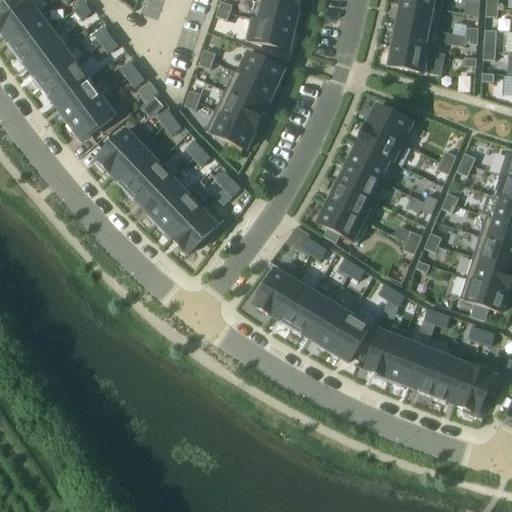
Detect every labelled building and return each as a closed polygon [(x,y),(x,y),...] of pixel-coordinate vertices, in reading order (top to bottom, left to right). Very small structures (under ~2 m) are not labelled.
[(0,36),(2,40),(36,15),(24,0),(7,0),(6,1),(8,4),(0,10),(0,36)] [(254,0),(255,1),(298,11),(300,0),(254,0)] [(401,0),(401,5),(440,13),(441,0),(401,0)] [(485,10),(484,12),(497,13),(497,11),(498,1),(485,0),(485,10)] [(250,21),(250,22),(293,32),(298,11),(255,1),(255,2),(262,3),(257,23),(250,21)] [(220,5),(217,13),(229,17),(231,9),(220,5)] [(401,5),(397,26),(435,34),(440,13),(401,5)] [(84,6),(74,14),(81,23),(91,16),(84,6)] [(484,12),(484,21),(496,21),(497,13),(484,12)] [(217,13),(215,20),(226,24),(229,17),(217,13)] [(36,15),(2,40),(8,48),(6,49),(14,59),(48,32),(36,15)] [(250,22),(244,44),(287,54),(293,32),(250,22)] [(397,26),(393,47),(431,55),(431,54),(424,53),(428,33),(435,35),(435,34),(397,26)] [(103,31),(93,38),(100,48),(110,40),(103,31)] [(48,32),(14,59),(21,68),(23,67),(28,75),(61,50),(48,32)] [(465,32),(464,40),(477,40),(477,32),(465,32)] [(110,40),(100,48),(107,57),(117,50),(110,40)] [(464,40),(464,48),(476,48),(477,40),(464,40)] [(393,47),(388,70),(427,77),(431,55),(393,47)] [(482,47),(482,56),(494,56),(495,48),(482,47)] [(61,50),(28,75),(34,82),(32,84),(39,93),(74,67),(61,50)] [(203,54),(200,61),(212,65),(214,58),(203,54)] [(233,74),(233,75),(273,94),(282,74),(246,56),(237,76),(233,74)] [(482,56),(481,64),(494,64),(494,56),(482,56)] [(200,61),(198,69),(209,73),(212,65),(200,61)] [(463,61),(463,70),(475,71),(475,62),(463,61)] [(129,65),(119,72),(127,82),(137,75),(129,65)] [(74,67),(39,93),(47,103),(48,101),(54,109),(87,84),(74,67)] [(137,75),(127,82),(134,92),(144,84),(137,75)] [(233,75),(224,95),(264,114),(273,94),(233,75)] [(481,77),(480,85),(492,86),(493,78),(481,77)] [(87,84),(54,109),(60,117),(58,118),(65,128),(100,102),(87,84)] [(189,94),(186,102),(198,106),(200,98),(189,94)] [(224,95),(214,114),(254,133),(264,114),(224,95)] [(100,102),(65,128),(72,137),(74,136),(81,144),(114,120),(100,102)] [(186,102),(183,110),(195,114),(198,106),(186,102)] [(376,109),(366,130),(405,149),(415,129),(376,109)] [(166,112),(156,120),(164,129),(173,122),(166,112)] [(214,114),(205,135),(245,153),(254,133),(214,114)] [(173,122),(164,129),(171,139),(181,132),(173,122)] [(366,130),(356,149),(396,169),(405,149),(366,130)] [(129,131),(95,163),(111,179),(144,147),(129,131)] [(193,144),(184,153),(193,161),(201,153),(193,144)] [(144,147),(111,179),(118,186),(116,188),(124,196),(159,163),(159,162),(155,166),(142,152),(145,148),(144,147)] [(356,149),(347,168),(386,188),(396,169),(356,149)] [(201,153),(193,161),(201,170),(210,162),(201,153)] [(444,155),(439,166),(450,171),(455,160),(444,155)] [(463,157),(460,165),(471,169),(475,162),(463,157)] [(499,177),(499,178),(505,180),(511,182),(511,158),(506,157),(499,177)] [(159,163),(124,196),(133,205),(134,204),(141,211),(174,179),(159,163)] [(459,166),(455,176),(467,181),(471,171),(471,169),(460,165),(459,166)] [(439,166),(436,174),(447,179),(450,171),(439,166)] [(347,168),(337,188),(377,207),(377,206),(374,205),(382,187),(386,189),(386,188),(347,168)] [(223,175),(214,183),(223,192),(232,184),(223,175)] [(492,199),(492,200),(499,202),(499,201),(511,205),(511,182),(505,180),(499,178),(492,199)] [(174,179),(141,211),(147,218),(146,219),(154,228),(189,194),(174,179)] [(232,184),(223,192),(231,201),(240,192),(232,184)] [(337,188),(327,207),(367,227),(377,207),(337,188)] [(189,194),(154,228),(162,236),(164,235),(171,242),(208,207),(207,206),(203,209),(189,194)] [(446,197),(443,205),(455,209),(458,202),(446,197)] [(426,199),(422,206),(434,211),(437,203),(426,199)] [(492,221),(492,222),(511,227),(511,205),(499,201),(499,202),(492,221)] [(443,205),(440,212),(451,217),(455,209),(443,205)] [(422,206),(419,213),(430,218),(434,211),(422,206)] [(208,207),(171,242),(186,258),(195,249),(198,252),(209,242),(206,239),(223,223),(208,207)] [(327,207),(317,227),(357,247),(367,227),(327,207)] [(485,219),(479,240),(511,250),(511,227),(492,222),(492,221),(486,218),(485,219)] [(410,235),(405,246),(416,251),(421,240),(410,235)] [(429,237),(426,245),(438,249),(441,242),(429,237)] [(511,250),(479,240),(472,260),(511,273),(511,250)] [(306,241),(299,251),(310,258),(316,247),(306,241)] [(426,245),(423,252),(434,257),(438,249),(426,245)] [(405,246),(402,254),(413,259),(416,251),(405,246)] [(316,247),(310,258),(320,264),(326,254),(316,247)] [(511,273),(472,260),(465,281),(508,295),(508,292),(509,288),(509,289),(510,287),(511,283),(511,284),(511,280),(511,273)] [(344,262),(337,272),(347,278),(354,268),(344,262)] [(418,264),(414,272),(426,277),(429,270),(418,264)] [(354,268),(347,278),(357,285),(364,275),(354,268)] [(259,298),(253,309),(272,321),(296,281),(277,270),(267,285),(264,283),(256,296),(259,298)] [(296,281),(272,321),(280,326),(279,328),(290,334),(314,292),(296,281)] [(465,281),(458,302),(473,307),(469,320),(484,325),(488,312),(500,316),(501,314),(502,313),(501,313),(502,309),(503,309),(503,308),(504,304),(505,303),(504,303),(507,296),(508,295),(465,281)] [(384,288),(377,298),(387,305),(394,294),(384,288)] [(314,292),(290,334),(300,340),(301,338),(309,343),(333,303),(314,292)] [(394,294),(387,305),(398,311),(404,301),(394,294)] [(333,303),(309,343),(317,348),(316,350),(327,356),(351,314),(333,303)] [(426,313),(423,324),(434,328),(438,316),(426,313)] [(351,314),(327,356),(337,362),(338,360),(347,366),(368,330),(350,319),(352,315),(351,314)] [(438,316),(434,328),(446,332),(449,320),(438,316)] [(471,330),(467,342),(479,346),(482,334),(471,330)] [(482,334),(479,346),(490,350),(494,338),(482,334)] [(379,335),(364,373),(373,377),(372,379),(386,385),(402,344),(379,335)] [(402,344),(386,385),(400,390),(401,388),(409,391),(424,353),(402,344)] [(424,353),(409,391),(418,395),(417,397),(431,402),(447,362),(424,353)] [(447,362),(431,402),(445,408),(446,406),(454,409),(472,361),(468,370),(447,362)] [(472,361),(454,409),(463,412),(462,414),(478,421),(484,407),(482,407),(487,394),(490,395),(499,372),(472,361)]
